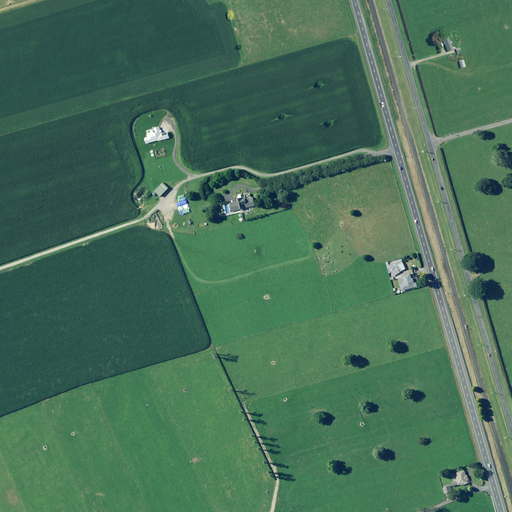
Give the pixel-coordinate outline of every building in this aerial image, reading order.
[(450,42),(448,37),(442,39),(444,45),(444,44),(447,52),(453,49),(451,44),(452,44),(451,41),(450,42)] [(246,199),(246,197),(238,199),(238,201),(230,203),(232,212),(256,206),(254,197),(246,199)] [(389,266),(388,263),(386,264),(390,277),(392,276),(391,273),(392,273),(394,277),(407,269),(403,264),(402,259),(394,261),(394,263),(390,266),(389,266)] [(403,291),(416,288),(418,287),(416,281),(414,282),(413,278),(412,279),(411,274),(403,276),(404,277),(399,278),(403,291)] [(462,485),(470,483),(471,483),(470,479),(469,479),(468,475),(467,476),(465,471),(457,473),(458,476),(457,477),(458,481),(452,483),(453,487),(462,485)]
